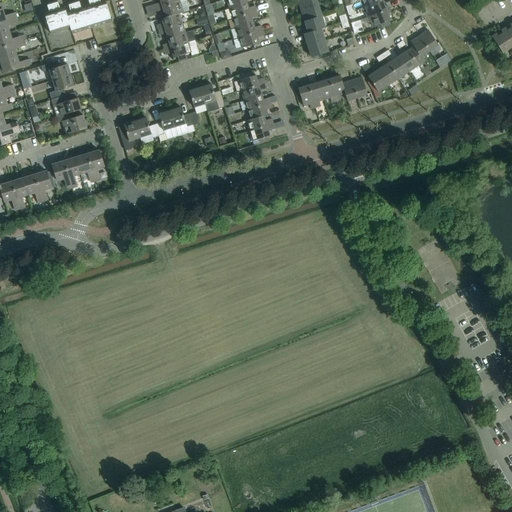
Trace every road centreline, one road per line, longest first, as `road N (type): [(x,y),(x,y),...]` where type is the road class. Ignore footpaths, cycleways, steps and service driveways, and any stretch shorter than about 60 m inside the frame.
road 1 (unclassified): [(511,484),(347,177)]
road 2 (unclassified): [(75,244),(112,248),(347,177)]
road 3 (residential): [(302,157),(511,92)]
road 4 (residential): [(105,113),(173,91),(177,78),(282,43)]
road 5 (residential): [(131,198),(302,157)]
road 6 (unclassified): [(347,177),(511,124)]
road 7 (residential): [(411,0),(404,27),(385,43),(278,75)]
road 8 (tertiary): [(52,500),(0,364)]
road 9 (residential): [(132,0),(141,39),(93,64),(105,113)]
